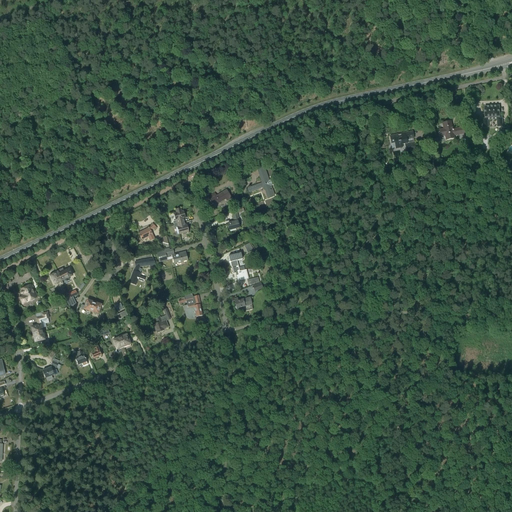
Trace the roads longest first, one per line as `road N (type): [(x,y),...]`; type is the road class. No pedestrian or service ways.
road 1 (primary): [(0,260),(308,110),(511,62)]
road 2 (residential): [(19,408),(226,325),(188,178),(99,222)]
road 3 (residential): [(19,408),(19,362),(0,285)]
